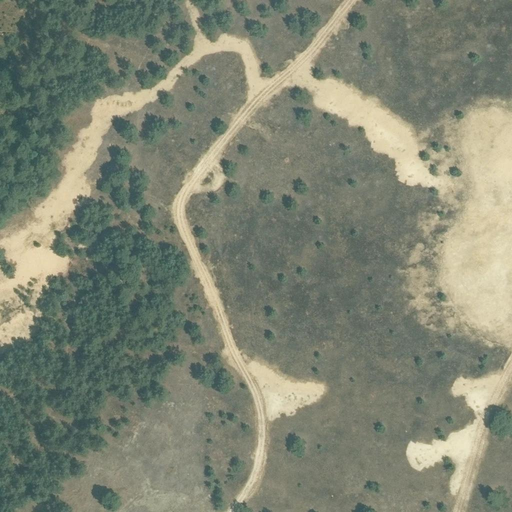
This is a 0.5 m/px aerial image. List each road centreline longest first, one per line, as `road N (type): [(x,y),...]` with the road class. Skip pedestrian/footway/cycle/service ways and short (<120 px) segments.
road 1 (track): [(231,511),(256,482),(263,403),(231,357),(178,203),(254,104),(353,0)]
road 2 (unknown): [(458,511),(511,363)]
